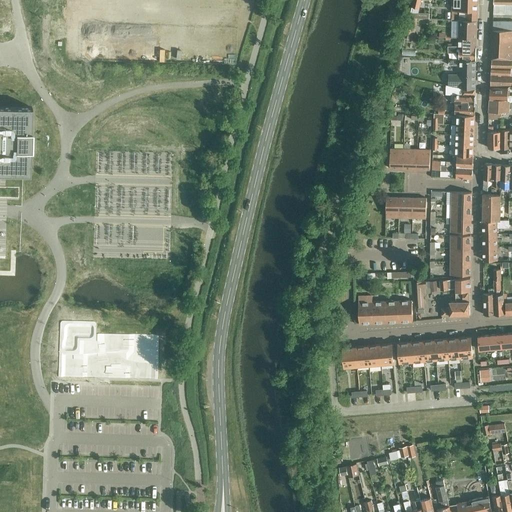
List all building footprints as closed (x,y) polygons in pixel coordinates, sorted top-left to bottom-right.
[(413,0),(410,17),(428,18),(429,13),(417,13),(420,0),(413,0)] [(477,0),(451,0),(451,10),(477,11),(477,0)] [(511,4),(494,4),(493,13),(511,13),(511,4)] [(477,20),(477,11),(451,10),(451,19),(454,19),(454,12),(466,13),(466,19),(477,20)] [(477,20),(466,19),(466,20),(459,19),(459,37),(465,38),(476,38),(477,20)] [(492,43),(511,44),(511,20),(493,21),(492,43)] [(476,47),(476,38),(465,38),(459,37),(459,42),(458,45),(448,45),(448,52),(452,52),(452,59),(476,59),(476,47)] [(511,44),(492,43),(491,66),(511,66),(511,44)] [(476,59),(452,59),(448,59),(448,64),(460,64),(460,73),(460,74),(475,74),(476,59)] [(511,66),(491,66),(491,74),(511,74),(511,66)] [(460,74),(460,73),(448,73),(448,84),(446,84),(446,90),(451,90),(451,87),(475,88),(475,78),(475,74),(460,74)] [(511,74),(491,74),(490,84),(511,84),(511,74)] [(474,115),(475,88),(451,87),(451,90),(456,90),(454,114),(456,114),(474,115)] [(505,101),(509,102),(511,101),(511,94),(507,95),(508,88),(490,88),(490,99),(505,100),(505,101)] [(508,112),(509,102),(505,101),(505,100),(490,99),(489,112),(501,112),(508,112)] [(0,173),(22,174),(30,174),(32,107),(0,105),(0,173)] [(474,115),(456,114),(456,124),(474,125),(474,115)] [(473,135),(474,125),(456,124),(455,134),(473,135)] [(510,147),(509,129),(505,129),(505,125),(500,125),(500,131),(500,148),(510,147)] [(500,148),(500,131),(493,131),(493,126),(488,126),(488,146),(491,148),(500,148)] [(473,145),(473,135),(455,134),(455,144),(473,145)] [(472,156),(473,145),(455,144),(454,155),(472,156)] [(403,168),(403,148),(390,148),(389,168),(403,168)] [(416,169),(416,149),(403,148),(403,168),(416,169)] [(416,149),(416,169),(429,169),(430,149),(416,149)] [(472,156),(454,155),(452,155),(452,161),(432,160),(432,165),(472,166),(472,156)] [(492,179),(492,178),(492,163),(484,162),(483,185),(482,191),(483,191),(488,191),(488,178),(492,179)] [(501,186),(502,164),(492,163),(492,178),(496,178),(496,188),(501,189),(501,186)] [(511,188),(511,172),(511,164),(502,164),(501,186),(505,187),(505,180),(510,181),(510,188),(511,188)] [(472,177),(472,166),(432,165),(432,169),(432,176),(438,176),(438,169),(452,170),(452,176),(472,177)] [(446,205),(471,205),(471,192),(451,191),(444,191),(444,196),(446,196),(446,205)] [(488,193),(488,191),(483,191),(483,220),(500,220),(500,219),(500,218),(500,206),(501,194),(488,193)] [(399,217),(399,197),(386,196),(385,216),(399,217)] [(412,217),(412,197),(399,197),(399,217),(412,217)] [(412,197),(412,217),(425,217),(426,197),(412,197)] [(471,218),(471,205),(446,205),(446,217),(451,218),(471,218)] [(470,232),(471,218),(451,218),(450,231),(470,232)] [(483,234),(497,234),(497,227),(509,227),(509,219),(500,219),(500,220),(483,220),(483,234)] [(450,248),(470,248),(470,234),(450,234),(450,248)] [(483,247),(497,246),(497,234),(483,234),(483,247)] [(497,246),(483,247),(483,260),(497,260),(497,246)] [(470,261),(470,248),(450,248),(450,261),(470,261)] [(511,252),(499,255),(500,260),(511,258),(511,252)] [(470,274),(470,261),(450,261),(450,274),(470,274)] [(455,291),(469,290),(470,290),(470,277),(440,280),(441,289),(455,288),(455,291)] [(431,289),(430,280),(414,281),(416,306),(424,306),(423,288),(428,287),(428,289),(431,289)] [(500,284),(500,280),(494,280),(494,288),(494,314),(504,313),(503,293),(499,294),(499,290),(500,289),(500,284)] [(483,314),(494,314),(494,288),(489,288),(489,293),(483,293),(483,314)] [(469,290),(455,291),(455,301),(449,301),(449,308),(441,308),(441,314),(450,314),(450,315),(469,314),(469,290)] [(511,295),(507,296),(507,293),(503,293),(504,313),(506,313),(511,313),(511,295)] [(359,323),(373,322),(372,295),(358,295),(359,323)] [(386,322),(385,301),(372,301),(372,295),(373,322),(386,322)] [(386,322),(399,321),(398,300),(385,301),(386,322)] [(398,300),(399,321),(413,321),(412,300),(398,300)] [(511,333),(501,335),(502,346),(511,345),(511,333)] [(501,335),(490,335),(491,347),(502,346),(501,335)] [(471,336),(458,337),(460,357),(473,356),(472,355),(471,336)] [(490,336),(478,337),(479,348),(491,347),(490,336)] [(458,337),(446,338),(448,358),(460,357),(458,337)] [(446,338),(434,339),(436,359),(448,358),(446,338)] [(434,339),(422,340),(424,360),(436,359),(434,339)] [(422,340),(410,341),(412,361),(424,360),(422,340)] [(410,341),(398,342),(398,343),(400,362),(399,362),(400,362),(412,361),(410,341)] [(392,343),(379,344),(381,364),(394,363),(393,362),(392,343)] [(379,344),(367,345),(369,365),(381,364),(379,344)] [(367,345),(355,346),(357,366),(369,365),(367,345)] [(355,346),(343,347),(343,348),(345,366),(344,366),(344,367),(357,366),(355,346)] [(481,424),(483,434),(490,433),(489,423),(481,424)] [(494,423),(495,433),(503,432),(502,423),(494,423)] [(503,454),(501,443),(492,444),(493,450),(497,450),(503,455),(503,454)] [(401,457),(408,455),(406,445),(399,447),(401,457)] [(377,457),(378,465),(388,463),(386,455),(377,457)] [(357,463),(346,465),(348,474),(348,476),(359,474),(357,463)] [(338,467),(340,475),(348,474),(346,465),(338,467)] [(508,480),(508,478),(503,479),(502,473),(498,474),(500,481),(499,481),(501,494),(505,511),(511,509),(511,502),(510,492),(508,480)] [(443,479),(435,481),(436,486),(439,501),(441,501),(442,507),(437,508),(437,511),(451,511),(449,505),(446,491),(443,479)] [(498,511),(505,511),(501,494),(497,495),(495,482),(490,483),(495,511),(498,511)] [(412,511),(412,510),(409,500),(405,483),(400,485),(402,490),(401,491),(404,501),(406,511),(404,511),(412,511)] [(427,498),(422,501),(423,511),(434,511),(427,484),(424,486),(427,498)] [(423,511),(422,507),(419,495),(415,496),(416,500),(418,508),(412,510),(412,511),(423,511)] [(473,500),(475,511),(491,511),(489,496),(484,497),(473,500)] [(374,511),(373,507),(374,507),(372,499),(366,501),(366,503),(365,504),(367,511),(374,511)] [(459,511),(475,511),(473,500),(457,503),(459,511)]
